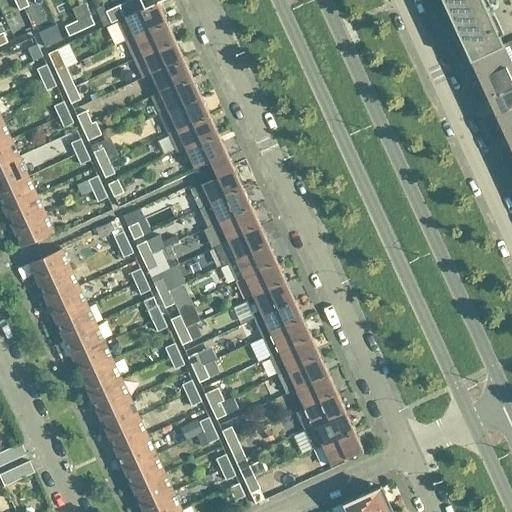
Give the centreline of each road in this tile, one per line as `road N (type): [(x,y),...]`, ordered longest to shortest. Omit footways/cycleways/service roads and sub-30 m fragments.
road 1 (residential): [(407,452),(199,0)]
road 2 (secondary): [(279,0),(473,424)]
road 3 (secondary): [(510,407),(324,0)]
road 4 (residential): [(511,236),(401,0)]
road 5 (residential): [(72,511),(0,353)]
road 6 (residential): [(277,511),(407,452)]
